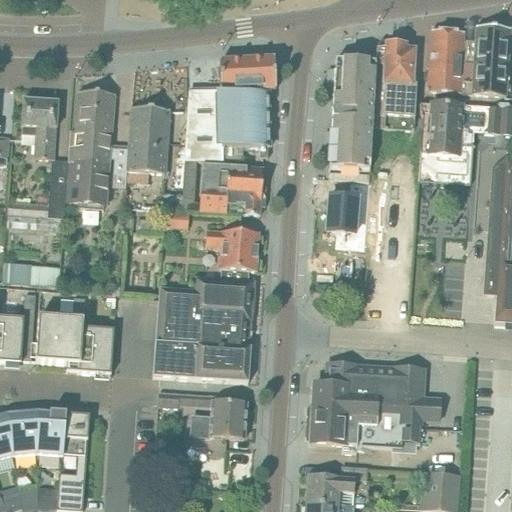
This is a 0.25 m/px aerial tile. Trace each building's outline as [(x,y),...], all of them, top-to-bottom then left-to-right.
[(427,93),(466,95),(471,28),(464,27),(463,34),(431,32),(427,93)] [(471,28),(466,95),(505,98),(506,83),(511,83),(511,52),(509,52),(510,30),(471,28)] [(376,50),(375,64),(377,64),(374,130),(413,133),(415,106),(416,86),(412,86),(414,52),(405,52),(405,48),(386,46),(386,51),(376,50)] [(270,149),(267,92),(275,92),(274,61),(219,63),(220,93),(219,93),(219,95),(191,96),(191,94),(189,94),(189,97),(190,97),(184,165),(221,165),(242,165),(242,150),(259,149),(259,160),(268,160),(267,150),(270,149)] [(377,64),(375,64),(363,63),(363,68),(347,67),(347,62),(335,62),(329,171),(349,172),(370,174),(374,130),(377,64)] [(65,196),(65,202),(78,203),(77,210),(103,212),(103,205),(105,205),(109,161),(110,147),(112,116),(114,97),(78,94),(77,114),(75,135),(69,134),(65,196)] [(34,161),(52,162),(54,131),(55,131),(57,104),(23,102),(20,146),(35,147),(34,161)] [(467,243),(473,135),(486,136),(499,137),(503,137),(503,142),(511,143),(511,138),(511,110),(501,110),(488,109),(461,107),(432,105),(431,119),(423,118),(415,240),(467,243)] [(169,112),(131,110),(126,174),(164,176),(169,112)] [(511,159),(504,159),(491,170),(483,297),(495,298),(493,324),(507,325),(507,316),(511,316),(511,159)] [(265,210),(267,173),(262,173),(262,171),(202,167),(199,205),(199,214),(259,218),(260,210),(265,210)] [(182,198),(181,213),(199,214),(199,205),(189,205),(189,200),(193,201),(195,178),(184,178),(182,198)] [(358,184),(348,183),(343,182),(342,199),(329,198),(326,233),(337,234),(336,248),(352,250),(353,236),(354,236),(356,216),(357,201),(367,201),(368,185),(368,184),(358,184)] [(49,195),(47,219),(63,221),(65,202),(65,196),(64,196),(49,195)] [(182,197),(163,195),(161,211),(181,213),(182,197)] [(163,229),(180,230),(187,231),(188,215),(164,214),(163,229)] [(137,221),(136,234),(160,236),(161,223),(137,221)] [(221,234),(206,233),(205,249),(220,250),(219,271),(247,273),(247,274),(255,274),(258,236),(221,234)] [(59,287),(59,268),(5,266),(5,284),(59,287)] [(158,290),(155,330),(245,336),(246,323),(250,323),(253,284),(247,283),(234,282),(193,280),(193,292),(158,290)] [(110,287),(110,297),(119,297),(119,288),(110,287)] [(30,364),(35,298),(25,297),(23,321),(0,319),(0,364),(20,366),(20,363),(30,364)] [(110,377),(113,332),(82,330),(83,322),(84,302),(73,301),(72,321),(38,319),(35,364),(66,366),(65,374),(110,377)] [(244,350),(245,336),(155,330),(152,380),(248,386),(250,351),(244,350)] [(419,447),(420,426),(420,422),(438,423),(439,415),(440,402),(422,401),(423,371),(393,370),(393,371),(357,369),(357,367),(327,366),(325,388),(313,387),(312,408),(312,410),(307,410),(307,421),(308,423),(310,424),(305,442),(310,442),(310,446),(341,448),(341,455),(356,455),(356,449),(415,452),(415,447),(419,447)] [(158,395),(157,409),(177,411),(177,404),(178,396),(158,395)] [(194,418),(192,437),(208,439),(224,440),(244,441),(246,406),(229,405),(230,400),(211,399),(211,406),(210,419),(194,418)] [(19,420),(11,421),(13,459),(36,457),(41,419),(41,415),(36,414),(19,416),(19,420)] [(41,419),(36,457),(60,458),(65,420),(65,416),(49,415),(49,419),(41,419)] [(0,462),(13,459),(11,421),(11,417),(6,417),(0,418),(0,462)] [(73,421),(65,420),(60,458),(77,459),(76,478),(58,477),(55,511),(81,511),(89,418),(73,417),(73,421)] [(419,511),(455,511),(458,478),(422,475),(419,511)] [(306,506),(336,508),(352,509),(354,482),(337,481),(308,478),(306,506)] [(4,490),(0,491),(0,501),(2,506),(15,502),(12,493),(4,490)] [(156,496),(155,500),(156,503),(158,506),(162,507),(166,506),(168,504),(169,501),(169,497),(166,494),(163,493),(159,494),(156,496)]
